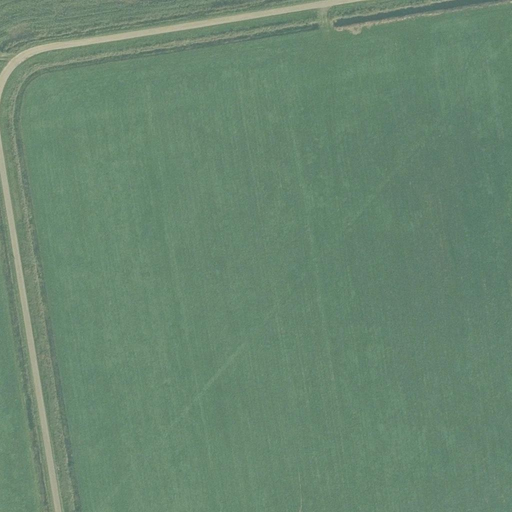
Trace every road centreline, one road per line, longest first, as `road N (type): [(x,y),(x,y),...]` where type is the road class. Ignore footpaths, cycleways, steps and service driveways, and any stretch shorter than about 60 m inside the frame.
road 1 (unclassified): [(0,82),(15,61),(42,48),(346,0)]
road 2 (unclassified): [(57,511),(0,155)]
